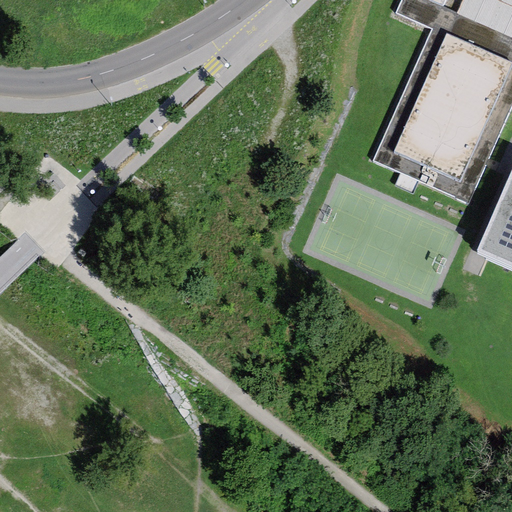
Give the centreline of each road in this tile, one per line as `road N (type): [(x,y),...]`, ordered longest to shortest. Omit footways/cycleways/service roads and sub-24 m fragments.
road 1 (track): [(39,236),(380,511)]
road 2 (track): [(200,367),(230,219),(288,99),(291,73),(277,29)]
road 3 (track): [(0,320),(229,511)]
road 4 (residential): [(0,81),(62,82),(125,66),(243,0)]
